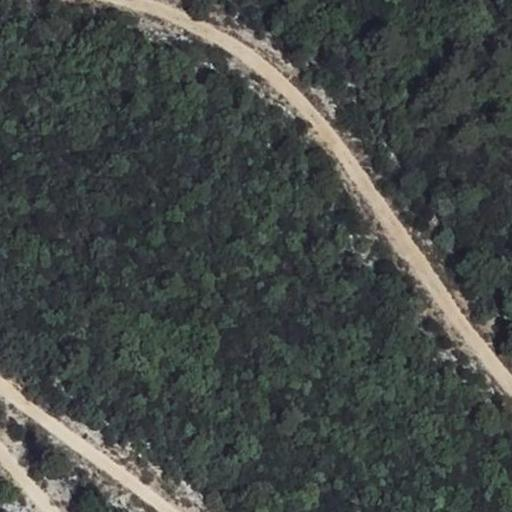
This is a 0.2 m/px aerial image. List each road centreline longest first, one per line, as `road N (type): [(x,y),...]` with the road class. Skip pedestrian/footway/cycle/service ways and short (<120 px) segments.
road 1 (track): [(150,0),(179,5),(303,71),(511,331)]
road 2 (track): [(213,511),(0,359)]
